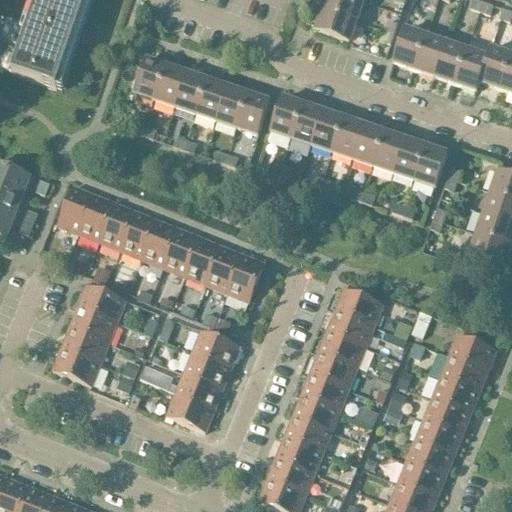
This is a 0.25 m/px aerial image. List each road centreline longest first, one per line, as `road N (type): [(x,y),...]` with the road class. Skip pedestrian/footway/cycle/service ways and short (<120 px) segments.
road 1 (residential): [(511,144),(286,67),(266,41),(159,0)]
road 2 (residential): [(0,372),(221,459)]
road 3 (residential): [(221,459),(298,274)]
road 4 (unclassified): [(183,511),(0,438)]
